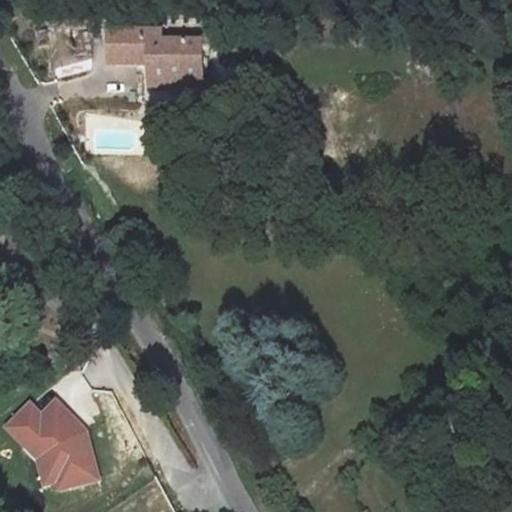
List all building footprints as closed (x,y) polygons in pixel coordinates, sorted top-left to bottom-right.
[(50,47),(49,34),(38,34),(39,48),(50,47)] [(163,35),(112,34),(112,66),(143,66),(143,60),(152,61),(152,66),(151,88),(173,88),(173,79),(200,80),(204,80),(204,45),(195,45),(163,45),(163,35)] [(195,35),(163,35),(163,45),(195,45),(195,35)] [(200,89),(200,80),(173,79),(173,88),(200,89)] [(33,406),(9,431),(38,461),(45,489),(57,486),(58,493),(101,482),(90,434),(59,402),(44,417),(33,406)]
